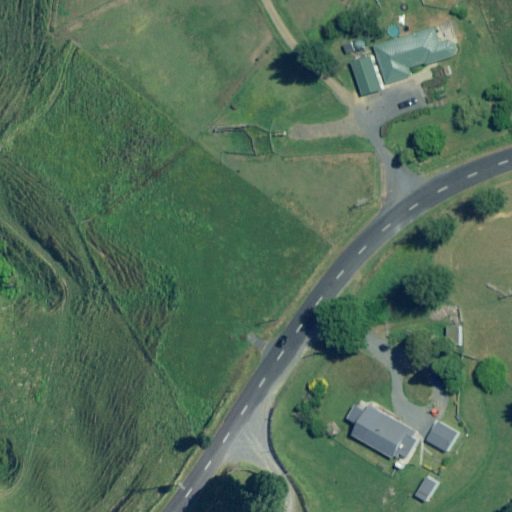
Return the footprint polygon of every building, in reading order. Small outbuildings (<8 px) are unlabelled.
[(445,42),(441,29),(380,45),(390,83),(415,77),(412,68),(460,55),(456,39),(445,42)] [(385,90),(376,57),(357,62),(366,95),(385,90)] [(394,458),(411,429),(392,417),(394,414),(364,396),(351,419),(361,424),(354,435),(394,458)] [(457,434),(437,422),(427,439),(447,451),(457,434)] [(439,481),(429,475),(417,495),(427,501),(439,481)]
